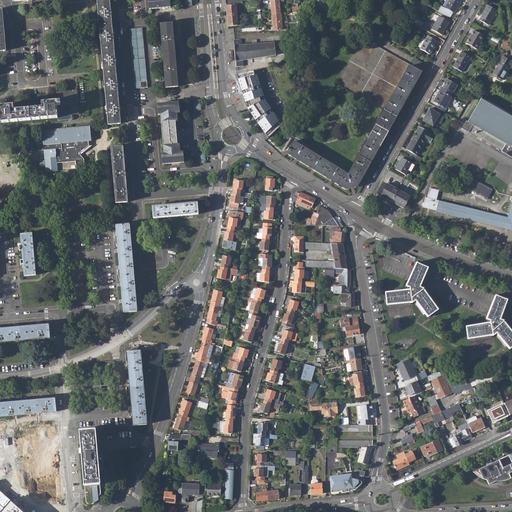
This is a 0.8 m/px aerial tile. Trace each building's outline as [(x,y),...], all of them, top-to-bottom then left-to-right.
[(98,1),(108,125),(120,123),(110,0),(98,1)] [(148,0),(149,9),(171,8),(169,0),(148,0)] [(283,0),(270,0),(272,14),(280,14),(279,1),(284,1),(283,0)] [(449,0),(445,8),(455,14),(462,1),(461,0),(449,0)] [(226,6),(227,15),(237,14),(236,5),(226,6)] [(480,21),(489,26),(497,11),(488,6),(480,21)] [(272,14),(273,30),(282,29),(281,13),(280,14),(272,14)] [(227,15),(228,26),(238,25),(237,14),(227,15)] [(425,21),(417,16),(413,23),(421,27),(425,21)] [(432,29),(442,35),(450,22),(440,16),(432,29)] [(160,23),(166,88),(178,87),(173,22),(160,23)] [(147,87),(142,28),(135,29),(135,32),(136,35),(136,39),(138,57),(138,59),(138,66),(139,69),(139,78),(140,81),(140,86),(140,87),(147,87)] [(130,39),(133,79),(134,87),(140,86),(140,81),(139,78),(139,69),(138,66),(138,59),(138,57),(136,39),(136,35),(135,32),(129,32),(130,39)] [(466,45),(477,51),(477,49),(481,44),(484,37),(474,32),(466,45)] [(430,54),(432,51),(436,44),(435,44),(437,41),(428,36),(426,39),(420,49),(430,54)] [(286,41),(274,42),(275,54),(287,53),(286,41)] [(242,45),(235,46),(237,67),(244,66),(243,60),(275,54),(274,42),(257,44),(242,45)] [(344,79),(345,83),(350,85),(351,90),(358,93),(370,97),(369,93),(364,94),(369,83),(374,85),(368,87),(369,91),(373,90),(374,94),(377,86),(375,85),(381,84),(383,91),(389,89),(391,83),(392,84),(397,71),(400,70),(405,58),(367,44),(355,47),(344,79)] [(453,68),(463,74),(469,62),(470,62),(472,59),(462,53),(453,68)] [(498,78),(503,81),(507,72),(510,68),(511,67),(511,59),(507,60),(508,59),(504,57),(493,77),(497,79),(498,78)] [(335,182),(346,188),(349,187),(354,186),(358,185),(366,172),(368,167),(375,156),(377,152),(383,140),(386,136),(392,125),(394,121),(400,110),(409,95),(411,92),(417,80),(419,77),(422,72),(410,65),(385,110),(349,174),(294,140),(290,148),(288,146),(287,149),(289,150),(287,152),(294,157),(300,160),(312,168),(317,171),(330,179),(335,182)] [(269,138),(282,125),(279,122),(279,121),(265,100),(255,70),(237,75),(248,108),(269,138)] [(451,97),(458,85),(446,79),(440,91),(451,97)] [(58,121),(72,119),(71,114),(79,113),(77,90),(55,92),(56,101),(41,102),(42,107),(14,110),(14,105),(0,106),(0,117),(0,123),(58,118),(58,121)] [(444,108),(451,97),(440,91),(434,102),(440,105),(438,109),(444,113),(446,109),(444,108)] [(511,112),(484,96),(468,123),(466,122),(461,130),(468,134),(469,133),(501,152),(500,152),(511,159),(511,112)] [(160,114),(164,153),(162,154),(162,164),(184,163),(183,152),(180,152),(180,144),(178,145),(176,121),(178,121),(177,113),(180,112),(179,102),(157,104),(158,114),(160,114)] [(423,121),(433,127),(436,122),(440,124),(444,117),(430,109),(423,121)] [(90,126),(42,131),(43,144),(38,145),(39,151),(44,151),(45,161),(40,162),(40,167),(46,167),(46,172),(58,171),(57,163),(66,162),(66,161),(62,161),(62,154),(65,154),(65,148),(61,149),(61,143),(88,141),(91,141),(90,126)] [(419,128),(406,150),(405,153),(420,162),(422,159),(416,156),(425,140),(430,143),(433,137),(428,134),(429,133),(419,128)] [(88,141),(61,143),(61,149),(65,148),(65,154),(62,154),(62,161),(66,161),(66,162),(75,162),(76,170),(84,169),(84,159),(79,154),(89,146),(89,145),(88,141)] [(111,148),(116,203),(127,202),(126,194),(126,189),(125,176),(125,171),(123,158),(123,153),(122,147),(111,148)] [(395,170),(405,176),(408,171),(411,172),(414,166),(402,158),(395,170)] [(465,186),(487,199),(493,189),(471,176),(465,186)] [(266,190),(273,190),(273,187),(274,187),(275,179),(273,179),(274,177),(266,177),(266,190)] [(233,191),(240,192),(240,189),(242,189),(243,181),(234,180),(233,191)] [(381,196),(392,202),(398,190),(387,184),(381,196)] [(511,199),(508,218),(435,200),(435,199),(436,199),(437,195),(436,195),(437,192),(438,193),(438,191),(434,189),(433,190),(429,189),(427,197),(427,198),(425,198),(424,203),(423,203),(422,206),(423,206),(423,208),(436,211),(435,213),(511,230),(511,199)] [(392,202),(403,209),(410,197),(398,190),(392,202)] [(229,207),(238,208),(238,204),(242,204),(243,197),(246,198),(247,193),(240,192),(233,191),(232,194),(231,194),(229,207)] [(296,203),(301,205),(301,204),(308,207),(312,209),(316,200),(301,193),(300,194),(298,193),(297,196),(299,197),(296,203)] [(275,205),(276,198),(268,197),(263,197),(263,204),(261,207),(267,207),(274,208),(274,205),(275,205)] [(197,203),(189,203),(185,204),(153,207),(154,218),(198,214),(197,203)] [(317,225),(339,227),(329,212),(321,206),(319,214),(317,225)] [(273,219),(274,208),(267,207),(261,207),(261,211),(265,211),(264,219),(273,219)] [(314,213),(312,219),(308,218),(307,225),(317,225),(319,214),(314,213)] [(236,226),(237,218),(238,218),(229,217),(227,228),(234,230),(235,226),(236,226)] [(273,224),(263,223),(262,233),(262,234),(257,234),(257,238),(262,239),(270,239),(270,236),(272,236),(273,224)] [(118,252),(119,266),(117,266),(118,269),(120,269),(121,283),(119,283),(119,286),(121,286),(122,300),(120,300),(121,303),(123,303),(123,313),(137,312),(129,224),(116,225),(116,232),(114,232),(115,235),(117,235),(118,249),(116,249),(116,252),(118,252)] [(224,239),(232,241),(234,230),(227,228),(226,231),(225,231),(224,239)] [(36,275),(32,233),(20,235),(20,243),(16,243),(17,247),(18,247),(19,251),(21,250),(22,260),(19,261),(20,265),(21,265),(23,265),(23,268),(23,276),(36,275)] [(334,237),(334,244),(342,245),(344,245),(344,233),(335,233),(335,237),(334,237)] [(305,236),(296,236),(295,252),(305,253),(305,249),(305,242),(305,236)] [(261,250),(269,250),(270,239),(262,239),(262,242),(261,242),(261,250)] [(334,268),(347,269),(342,245),(334,244),(314,243),(305,242),(305,249),(332,251),(334,262),(305,260),(304,263),(304,267),(325,268),(326,268),(331,268),(334,268)] [(263,270),(270,271),(271,267),(272,267),(273,255),(260,254),(260,258),(264,258),(264,266),(263,270)] [(227,268),(235,269),(236,266),(229,264),(230,257),(223,255),(220,266),(227,268)] [(306,278),(306,271),(307,267),(304,267),(304,263),(299,263),(297,281),(304,282),(305,282),(306,278)] [(413,297),(428,317),(437,310),(423,290),(420,292),(418,292),(428,268),(417,264),(407,287),(410,288),(410,291),(385,294),(387,306),(411,303),(411,299),(413,297)] [(218,269),(216,278),(224,279),(230,280),(231,273),(236,274),(237,270),(235,269),(227,268),(220,266),(220,269),(218,269)] [(350,286),(351,269),(347,269),(334,268),(331,268),(326,268),(325,268),(325,277),(334,277),(335,273),(342,273),(342,276),(339,276),(339,286),(334,286),(334,294),(340,294),(347,294),(347,286),(349,286),(350,286)] [(261,281),(269,282),(270,271),(263,270),(263,273),(261,273),(261,281)] [(304,282),(297,281),(292,281),(291,287),(294,287),(293,292),(300,293),(310,294),(310,287),(315,288),(315,283),(305,282),(304,282)] [(250,299),(261,302),(262,298),(264,299),(266,291),(258,289),(255,296),(251,295),(250,299)] [(211,304),(219,306),(221,296),(222,292),(214,290),(211,304)] [(346,306),(354,307),(354,294),(349,294),(347,294),(340,294),(340,302),(346,302),(346,306)] [(494,330),(509,350),(511,347),(511,334),(503,323),(500,325),(498,324),(507,301),(496,297),(487,320),(490,321),(490,324),(465,328),(467,339),(492,335),(491,332),(494,330)] [(250,299),(249,298),(248,302),(252,303),(249,314),(257,316),(260,305),(261,302),(250,299)] [(288,311),(295,313),(296,310),(298,310),(300,302),(291,300),(288,311)] [(211,304),(207,319),(209,320),(208,324),(216,326),(227,329),(228,326),(217,323),(218,322),(215,321),(218,311),(221,312),(222,307),(219,306),(211,304)] [(295,313),(288,311),(288,314),(286,314),(283,326),(295,329),(299,314),(295,313)] [(247,313),(246,317),(249,318),(246,326),(244,325),(243,328),(244,328),(248,329),(255,331),(257,332),(258,329),(257,328),(261,317),(257,316),(249,314),(247,313)] [(339,320),(341,328),(345,327),(358,325),(357,317),(339,320)] [(0,342),(50,338),(48,324),(40,325),(40,324),(37,324),(37,326),(17,327),(17,326),(14,326),(14,328),(0,329),(0,327),(0,342)] [(343,333),(344,337),(360,334),(358,325),(345,327),(346,333),(343,333)] [(201,341),(210,344),(214,330),(205,328),(201,341)] [(248,329),(244,328),(243,332),(246,333),(244,340),(252,343),(255,331),(248,329)] [(282,342),(292,344),(293,341),(296,342),(298,334),(285,330),(282,342)] [(208,359),(206,358),(210,344),(201,341),(198,356),(197,360),(207,363),(208,359)] [(277,352),(285,355),(288,348),(291,349),(292,344),(282,342),(281,345),(279,344),(277,352)] [(348,348),(348,349),(350,360),(361,358),(360,351),(359,351),(359,347),(348,348)] [(233,358),(245,361),(245,359),(247,359),(249,350),(241,348),(239,354),(235,353),(233,358)] [(146,425),(140,351),(138,351),(126,352),(127,360),(125,360),(125,363),(127,363),(129,380),(127,380),(127,383),(129,383),(130,396),(128,396),(129,399),(130,399),(132,413),(130,413),(130,416),(132,416),(133,426),(146,425)] [(227,368),(241,372),(245,361),(233,358),(232,361),(230,360),(227,368)] [(361,358),(350,360),(351,363),(352,371),(363,370),(361,358)] [(397,364),(404,382),(416,376),(409,359),(397,364)] [(191,379),(199,381),(201,377),(203,377),(208,363),(207,363),(197,360),(191,379)] [(271,371),(278,373),(279,370),(280,371),(283,362),(274,360),(271,371)] [(316,367),(305,364),(301,379),(312,382),(316,367)] [(468,382),(469,384),(475,382),(491,375),(488,368),(466,377),(468,382)] [(266,382),(275,384),(276,382),(278,383),(279,380),(282,381),(284,375),(278,373),(271,371),(270,374),(269,373),(266,382)] [(433,395),(435,400),(451,393),(442,375),(441,376),(438,371),(426,376),(429,382),(432,388),(430,388),(433,395)] [(227,387),(231,388),(235,374),(231,373),(227,387)] [(349,377),(350,386),(356,385),(363,384),(361,373),(352,374),(353,377),(349,377)] [(244,376),(235,374),(231,388),(238,390),(239,387),(240,388),(244,376)] [(445,374),(442,375),(451,393),(454,392),(450,383),(445,374)] [(491,375),(475,382),(479,390),(495,383),(491,375)] [(458,387),(468,382),(466,377),(450,383),(454,392),(454,394),(461,392),(458,387)] [(187,392),(195,395),(199,381),(191,379),(187,392)] [(318,386),(316,390),(322,389),(325,382),(324,382),(320,380),(318,386)] [(407,391),(409,395),(420,390),(416,381),(405,386),(407,391)] [(425,391),(430,388),(432,388),(429,382),(422,385),(425,391)] [(305,397),(312,399),(314,393),(316,390),(318,386),(312,384),(309,390),(308,390),(305,397)] [(363,384),(356,385),(356,388),(354,388),(356,397),(364,396),(363,384)] [(228,405),(235,406),(236,402),(235,401),(238,390),(231,388),(227,387),(224,387),(221,397),(230,400),(228,405)] [(498,390),(509,415),(511,414),(511,391),(509,393),(507,387),(498,390)] [(265,401),(271,403),(272,400),(274,400),(276,393),(267,390),(265,401)] [(317,393),(314,393),(312,399),(309,404),(309,405),(317,405),(317,393)] [(412,396),(417,409),(420,408),(415,395),(412,396)] [(427,398),(429,404),(436,401),(435,400),(433,395),(427,398)] [(403,401),(408,413),(411,412),(417,409),(412,396),(403,401)] [(0,416),(56,412),(55,398),(28,401),(28,399),(25,399),(25,401),(11,402),(11,401),(8,401),(8,403),(0,403),(0,416)] [(179,414),(187,417),(192,403),(184,400),(179,414)] [(268,414),(270,408),(271,403),(265,401),(264,404),(262,404),(260,412),(268,414)] [(429,404),(434,414),(440,411),(436,401),(429,404)] [(197,407),(206,410),(207,404),(199,402),(197,407)] [(326,417),(336,416),(336,413),(336,409),(335,409),(335,407),(337,406),(337,403),(317,405),(309,405),(310,411),(322,410),(323,414),(325,414),(326,417)] [(451,413),(461,409),(459,403),(449,408),(451,413)] [(226,421),(232,422),(233,419),(234,419),(235,406),(228,405),(227,405),(227,410),(226,410),(226,421)] [(359,406),(361,420),(358,421),(358,425),(371,425),(371,419),(373,419),(371,405),(359,406)] [(487,410),(492,421),(498,419),(499,420),(508,416),(504,406),(496,410),(495,407),(487,410)] [(417,409),(411,412),(413,418),(423,413),(420,408),(417,409)] [(440,411),(434,414),(430,416),(433,422),(434,424),(453,416),(451,413),(449,408),(440,411)] [(174,428),(183,431),(186,421),(188,422),(190,417),(187,417),(179,414),(174,428)] [(419,421),(421,425),(428,422),(429,424),(433,422),(430,416),(419,421)] [(350,425),(349,417),(341,418),(342,425),(350,425)] [(469,426),(472,433),(485,427),(481,418),(476,420),(468,424),(469,426)] [(63,511),(57,421),(0,426),(0,511),(63,511)] [(219,421),(218,433),(232,434),(232,422),(226,421),(219,421)] [(414,423),(419,433),(424,431),(421,425),(419,421),(414,423)] [(260,435),(267,435),(271,436),(273,436),(274,425),(273,424),(261,423),(260,435)] [(467,427),(466,425),(463,427),(462,427),(463,431),(462,431),(460,428),(456,430),(457,432),(451,435),(452,436),(449,437),(454,448),(462,444),(462,442),(472,437),(471,435),(473,435),(472,433),(469,426),(467,427)] [(79,431),(84,485),(100,484),(95,429),(79,431)] [(258,446),(266,447),(266,446),(269,446),(270,445),(271,438),(271,436),(267,435),(260,435),(260,438),(258,438),(258,446)] [(401,442),(402,445),(408,443),(414,440),(412,437),(401,442)] [(179,441),(169,440),(168,450),(178,451),(179,441)] [(421,448),(425,456),(429,455),(430,456),(443,450),(438,441),(421,448)] [(212,444),(212,445),(211,446),(208,446),(208,445),(201,444),(201,446),(196,446),(196,451),(198,452),(198,458),(206,458),(206,457),(211,457),(211,459),(217,459),(218,452),(219,452),(219,444),(212,444)] [(372,448),(362,448),(358,462),(367,465),(372,448)] [(393,461),(397,470),(409,465),(408,462),(416,459),(412,451),(405,455),(404,452),(397,455),(398,459),(393,461)] [(511,453),(508,455),(511,463),(505,466),(503,467),(499,459),(492,462),(487,465),(473,471),(487,480),(489,484),(496,481),(511,478),(508,473),(511,470),(511,453)] [(265,466),(269,466),(269,463),(267,463),(267,454),(259,454),(258,466),(265,466)] [(286,465),(296,466),(296,464),(299,464),(299,458),(296,458),(286,458),(286,465)] [(300,494),(308,495),(308,485),(309,481),(307,481),(308,466),(304,466),(304,461),(301,460),(300,469),(304,470),(303,482),(300,482),(300,486),(289,486),(289,488),(288,488),(288,495),(300,495),(300,494)] [(226,463),(225,474),(224,499),(232,500),(234,464),(226,463)] [(268,478),(269,471),(275,471),(275,467),(269,466),(265,466),(258,466),(258,469),(255,469),(254,477),(256,477),(256,480),(260,481),(265,481),(266,478),(268,478)] [(351,474),(330,477),(331,493),(355,491),(362,483),(362,481),(363,475),(356,474),(352,473),(352,474),(351,474)] [(308,495),(322,494),(321,484),(318,484),(318,481),(317,480),(312,480),(311,482),(311,485),(308,485),(308,495)] [(199,495),(199,484),(179,482),(178,491),(182,491),(181,495),(181,501),(188,502),(188,494),(199,495)] [(101,493),(100,484),(84,485),(85,491),(87,492),(85,495),(86,501),(87,503),(90,503),(99,500),(98,497),(100,495),(101,493)] [(207,495),(221,496),(221,485),(207,484),(207,495)] [(263,492),(256,493),(257,502),(268,500),(267,491),(267,489),(263,489),(263,492)] [(279,490),(267,491),(268,500),(280,498),(279,490)] [(163,502),(175,503),(175,493),(164,491),(163,502)]
